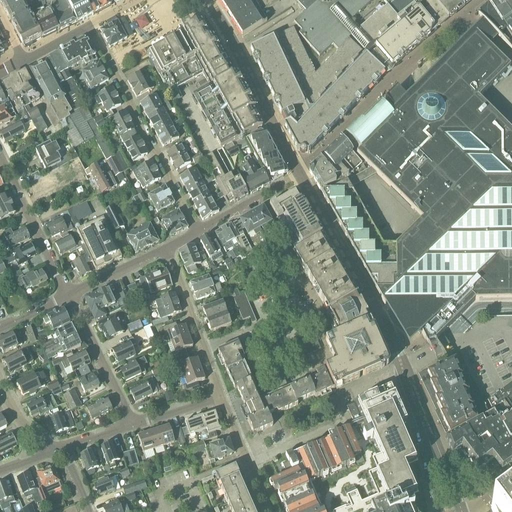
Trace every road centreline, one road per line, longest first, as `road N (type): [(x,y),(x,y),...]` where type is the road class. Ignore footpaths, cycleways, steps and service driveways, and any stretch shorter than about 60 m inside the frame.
road 1 (unclassified): [(298,174),(342,242),(402,366),(449,511)]
road 2 (residential): [(89,27),(197,234)]
road 3 (unclassified): [(298,174),(205,0)]
road 4 (residential): [(247,459),(343,422),(333,399),(378,379)]
road 5 (residential): [(223,398),(167,249)]
road 6 (residential): [(0,161),(66,297)]
road 7 (residential): [(132,426),(66,297)]
